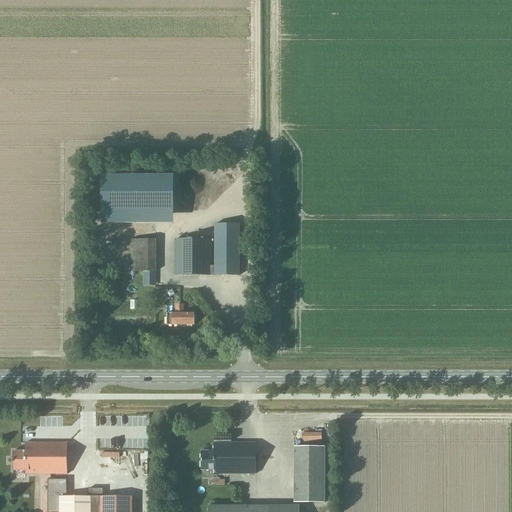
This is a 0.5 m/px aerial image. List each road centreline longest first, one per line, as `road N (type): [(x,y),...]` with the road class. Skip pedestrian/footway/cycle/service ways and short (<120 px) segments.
road 1 (secondary): [(511,377),(0,376)]
road 2 (track): [(248,418),(511,417)]
